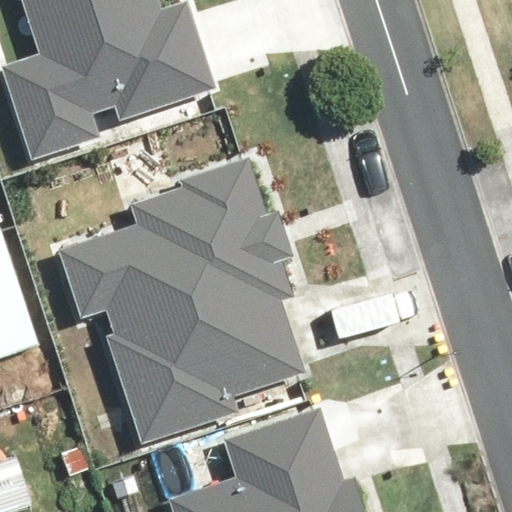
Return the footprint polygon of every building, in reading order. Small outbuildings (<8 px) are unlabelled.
[(0,0),(0,40),(7,63),(0,65),(0,107),(14,154),(196,99),(170,14),(143,22),(136,0),(0,0)] [(127,228),(49,251),(68,317),(93,310),(131,440),(224,413),(217,390),(289,369),(267,297),(285,292),(247,157),(173,178),(176,190),(121,206),(127,228)] [(0,259),(0,351),(28,342),(0,259)] [(58,396),(23,408),(36,447),(71,435),(58,396)] [(331,483),(310,411),(215,439),(227,481),(160,500),(163,511),(356,511),(347,478),(331,483)]
